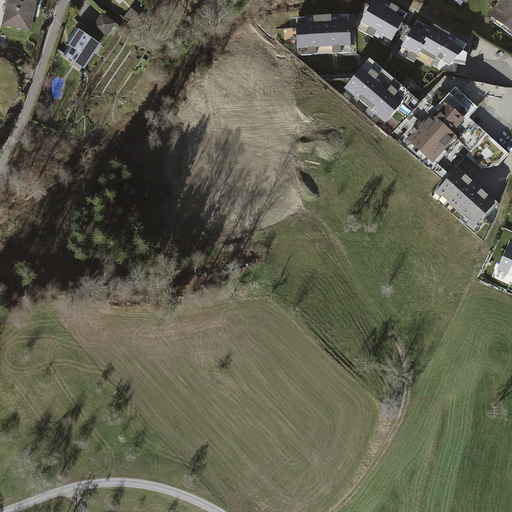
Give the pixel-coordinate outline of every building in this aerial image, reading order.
[(36,0),(3,0),(4,0),(7,1),(2,25),(30,31),(36,0)] [(385,0),(372,0),(360,22),(368,26),(364,33),(380,42),(384,35),(392,40),(408,13),(385,0)] [(511,0),(498,0),(488,14),(511,31),(511,0)] [(132,8),(124,17),(134,23),(140,16),(132,8)] [(117,22),(102,12),(92,27),(107,37),(117,22)] [(296,48),(306,47),(306,54),(316,53),(315,47),(331,46),(332,53),(341,52),(341,45),(350,45),(349,14),(295,17),(296,48)] [(416,20),(398,53),(414,62),(420,52),(435,61),(437,57),(449,65),(464,50),(467,44),(434,24),(432,27),(416,20)] [(101,43),(79,28),(68,44),(71,47),(66,55),(84,68),(101,43)] [(369,58),(345,87),(355,96),(350,102),(355,105),(359,100),(368,107),(363,113),(371,119),(375,114),(386,122),(410,92),(369,58)] [(430,113),(406,139),(432,163),(457,136),(453,132),(465,118),(446,101),(433,115),(430,113)] [(509,154),(486,134),(466,156),(481,169),(498,166),(509,154)] [(496,203),(457,168),(435,192),(474,228),(496,203)] [(511,242),(510,241),(497,270),(511,277),(511,242)]
